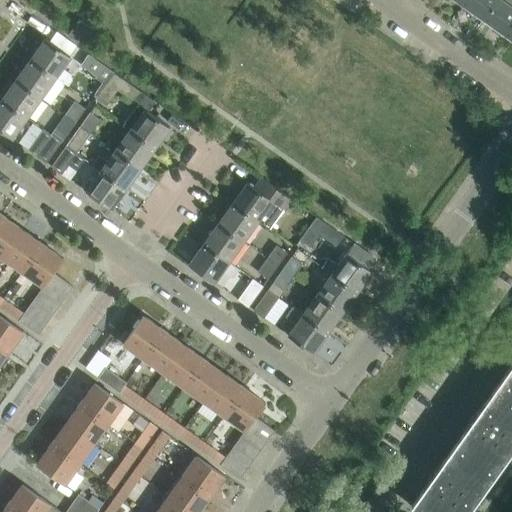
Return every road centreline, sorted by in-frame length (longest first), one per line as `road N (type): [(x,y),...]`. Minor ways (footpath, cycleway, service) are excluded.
road 1 (residential): [(332,400),(511,148)]
road 2 (residential): [(332,400),(131,258)]
road 3 (residential): [(380,511),(401,467),(511,311)]
road 4 (residential): [(131,258),(0,444)]
road 5 (residential): [(131,258),(0,164)]
road 6 (residential): [(511,91),(384,0)]
road 7 (residential): [(253,511),(332,400)]
road 8 (residential): [(131,258),(209,151)]
